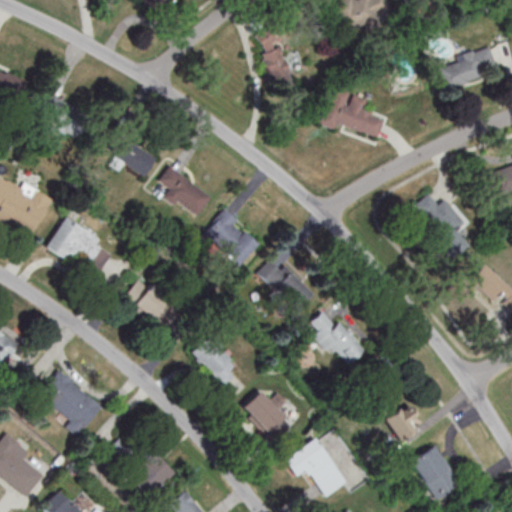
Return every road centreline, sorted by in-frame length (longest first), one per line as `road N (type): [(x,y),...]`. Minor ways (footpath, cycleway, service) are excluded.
road 1 (residential): [(511,452),(388,283),(301,195),(170,94),(0,3)]
road 2 (residential): [(258,511),(145,383),(0,276)]
road 3 (residential): [(511,121),(425,153),(323,216)]
road 4 (residential): [(245,0),(149,81)]
